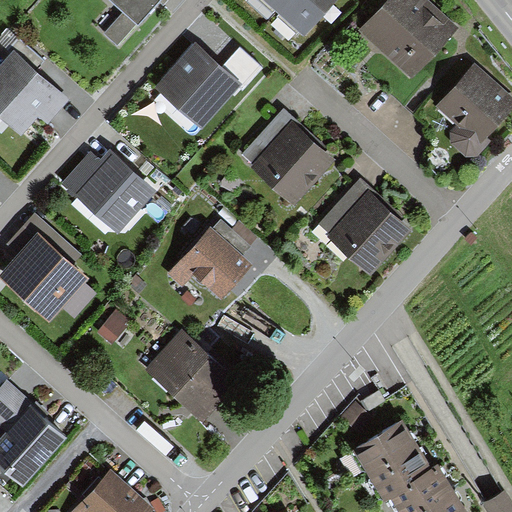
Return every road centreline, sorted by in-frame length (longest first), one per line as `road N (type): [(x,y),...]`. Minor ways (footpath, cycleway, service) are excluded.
road 1 (residential): [(511,163),(203,505)]
road 2 (residential): [(0,216),(194,0)]
road 3 (residential): [(203,505),(0,321)]
